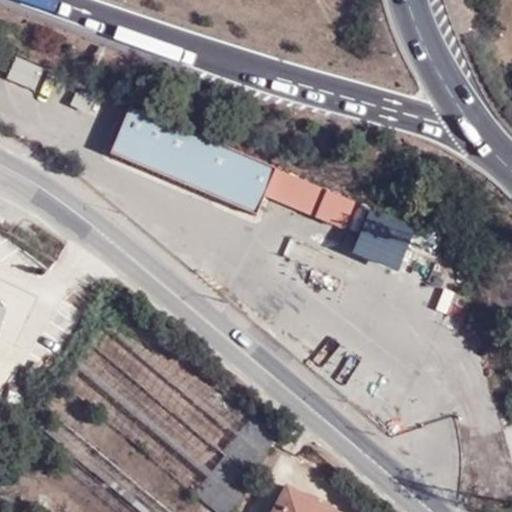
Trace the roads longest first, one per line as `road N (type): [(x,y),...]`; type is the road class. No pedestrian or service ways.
road 1 (unknown): [(440,511),(427,413),(401,367),(342,306),(277,263),(141,206),(0,118)]
road 2 (tertiary): [(439,511),(123,250),(0,171)]
road 3 (motorway): [(43,0),(445,123),(489,144)]
road 4 (secondary): [(407,0),(454,102),(489,144)]
